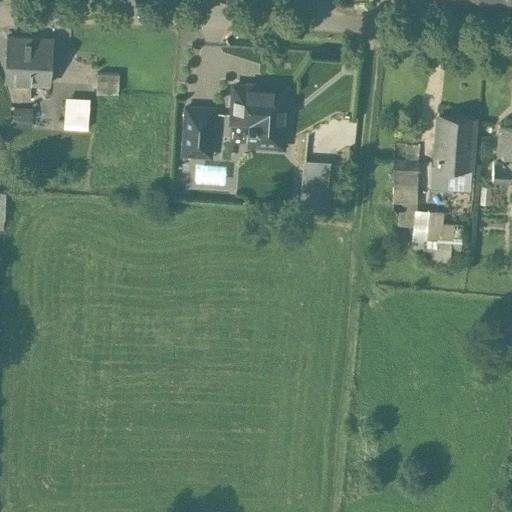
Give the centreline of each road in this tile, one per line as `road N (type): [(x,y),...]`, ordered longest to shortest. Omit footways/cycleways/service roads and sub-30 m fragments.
road 1 (track): [(370,22),(333,511)]
road 2 (unclassified): [(3,16),(69,7),(319,17)]
road 3 (unclassified): [(319,17),(511,33)]
